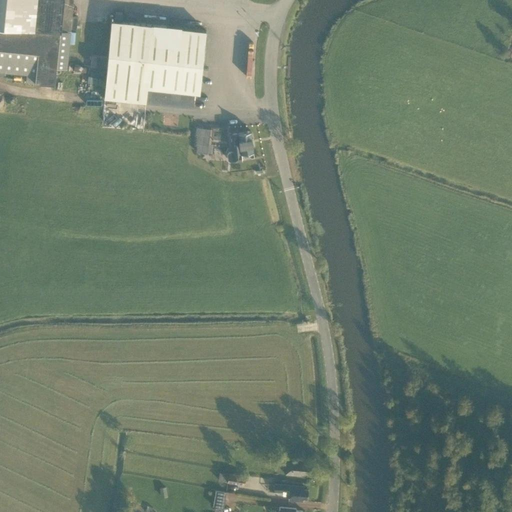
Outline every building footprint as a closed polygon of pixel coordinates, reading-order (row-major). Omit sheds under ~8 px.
[(66,68),(67,62),(71,22),(72,0),(0,0),(0,70),(26,74),(25,81),(54,84),(56,67),(66,68)] [(111,19),(108,55),(92,54),(91,65),(107,66),(104,96),(145,101),(145,102),(193,107),(195,91),(199,92),(205,30),(202,29),(202,28),(195,28),(196,22),(186,21),(185,27),(181,26),(181,27),(121,20),(122,12),(115,12),(114,20),(111,19)] [(210,128),(196,126),(195,135),(196,135),(195,144),(196,144),(195,151),(207,152),(210,128)] [(226,126),(212,127),(212,139),(227,138),(226,126)] [(253,151),(250,131),(238,132),(231,133),(233,150),(228,151),(228,153),(227,153),(227,159),(230,158),(230,161),(234,160),(242,159),(241,153),(253,151)] [(305,472),(309,473),(310,463),(306,463),(306,460),(286,458),(285,474),(305,475),(305,472)] [(227,481),(243,484),(244,476),(228,473),(227,481)] [(303,498),(307,498),(308,489),(304,488),(304,485),(275,483),(274,491),(283,492),(283,495),(288,496),(288,499),(303,500),(303,498)] [(213,506),(223,507),(226,491),(216,489),(213,506)]
